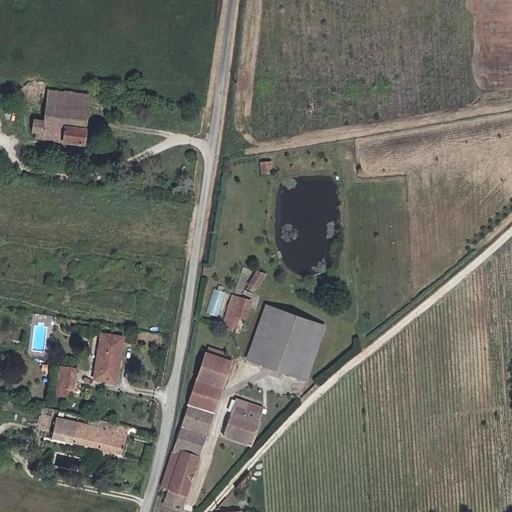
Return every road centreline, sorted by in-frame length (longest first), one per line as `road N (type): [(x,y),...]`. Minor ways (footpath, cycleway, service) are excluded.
road 1 (residential): [(145,511),(186,336),(232,0)]
road 2 (residential): [(210,511),(315,398),(511,231)]
road 3 (unknown): [(215,147),(172,139),(85,177),(26,167),(0,146)]
